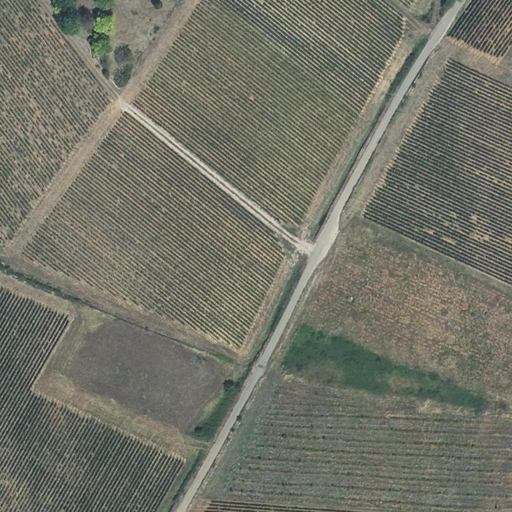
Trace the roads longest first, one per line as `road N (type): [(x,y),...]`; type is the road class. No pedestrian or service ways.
road 1 (unclassified): [(179,511),(355,173),(461,0)]
road 2 (track): [(316,254),(121,102)]
